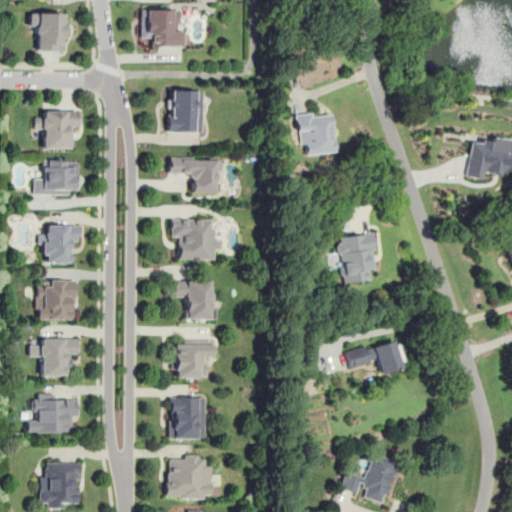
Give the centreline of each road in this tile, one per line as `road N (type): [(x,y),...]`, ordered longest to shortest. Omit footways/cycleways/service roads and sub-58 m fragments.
road 1 (residential): [(369,0),(366,34),(381,106),(488,432),(479,511)]
road 2 (residential): [(126,511),(122,162),(111,80)]
